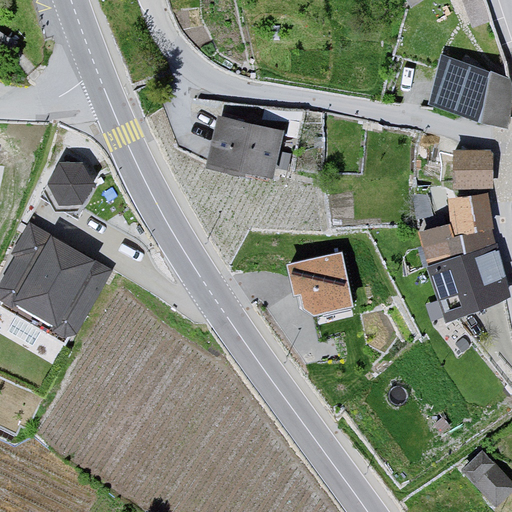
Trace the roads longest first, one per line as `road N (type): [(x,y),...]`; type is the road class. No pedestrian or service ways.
road 1 (secondary): [(97,74),(143,178),(211,295),(367,511)]
road 2 (residential): [(150,0),(179,58),(222,85),(511,141)]
